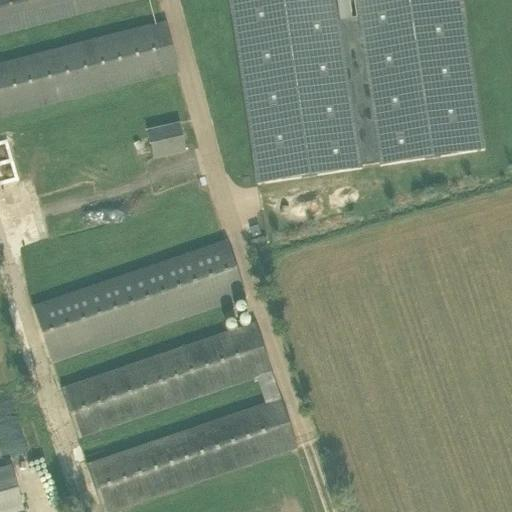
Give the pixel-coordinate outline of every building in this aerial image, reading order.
[(0,0),(0,37),(144,0),(0,0)] [(228,0),(257,185),(362,169),(361,166),(379,163),(379,166),(483,150),(460,0),(228,0)] [(0,120),(180,74),(166,21),(0,63),(0,120)] [(185,153),(179,124),(146,131),(152,160),(185,153)] [(252,237),(261,234),(258,226),(249,229),(252,237)] [(226,241),(31,307),(51,366),(246,300),(226,241)] [(264,405),(86,465),(101,511),(121,511),(297,451),(254,323),(60,389),(78,441),(256,380),(264,405)] [(0,511),(22,511),(11,467),(0,470),(0,511)]
